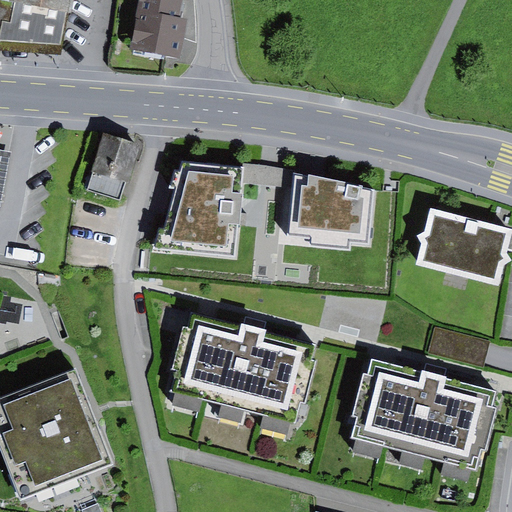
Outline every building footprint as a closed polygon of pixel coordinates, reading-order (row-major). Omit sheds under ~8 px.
[(0,0),(0,49),(62,60),(69,17),(74,18),(76,0),(0,0)] [(142,0),(133,49),(178,57),(185,23),(178,22),(182,0),(142,0)] [(138,146),(104,135),(86,191),(120,202),(138,146)] [(0,212),(11,152),(0,150),(0,212)] [(243,167),(182,160),(179,170),(174,169),(170,187),(175,189),(165,228),(158,228),(152,251),(237,258),(242,184),(243,167)] [(243,163),(243,167),(242,184),(290,188),(292,173),(292,170),(266,166),(243,163)] [(376,192),(292,173),(290,188),(287,234),(370,241),(376,192)] [(511,234),(428,212),(415,265),(498,286),(511,234)] [(12,296),(11,317),(27,317),(28,297),(12,296)] [(189,331),(183,330),(172,372),(177,373),(172,392),(295,423),(300,404),(307,406),(318,362),(311,361),(315,346),(253,331),(193,316),(189,331)] [(435,329),(430,352),(484,366),(487,353),(490,343),(435,329)] [(433,377),(372,362),(369,375),(365,374),(353,418),(359,419),(354,439),(475,470),(480,449),(486,450),(496,410),(493,409),(497,394),(433,377)] [(75,372),(0,400),(0,450),(19,501),(111,466),(75,372)]
